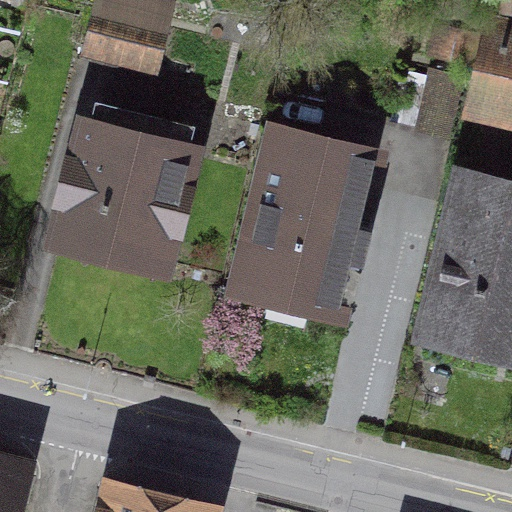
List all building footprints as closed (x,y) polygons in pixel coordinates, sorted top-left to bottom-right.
[(96,0),(84,47),(151,64),(166,0),(96,0)] [(480,99),(511,107),(511,22),(486,16),(465,109),(476,112),(480,99)] [(436,22),(430,48),(472,58),(478,32),(436,22)] [(417,128),(446,135),(460,76),(430,70),(417,128)] [(180,153),(186,128),(99,106),(93,130),(87,129),(60,235),(160,259),(187,154),(180,153)] [(371,230),(355,226),(369,158),(281,136),(244,281),(336,304),(347,260),(363,264),(371,230)] [(511,192),(467,182),(430,327),(511,347),(511,192)] [(0,511),(6,511),(17,471),(0,467),(0,511)] [(181,511),(114,495),(109,511),(181,511)]
